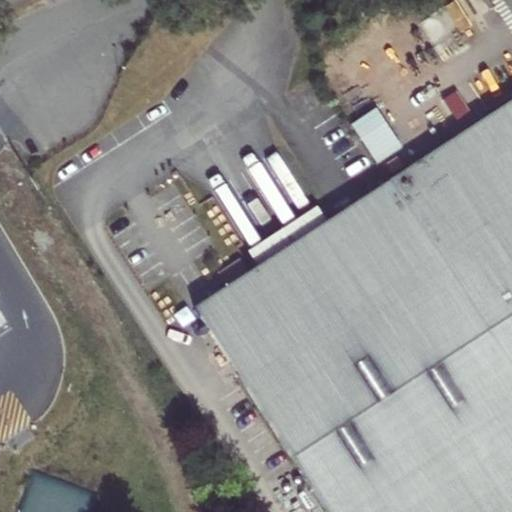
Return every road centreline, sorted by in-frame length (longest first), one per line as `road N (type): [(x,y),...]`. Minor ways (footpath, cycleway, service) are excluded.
road 1 (unknown): [(144,309),(255,492)]
road 2 (unknown): [(231,48),(195,108),(127,176)]
road 3 (unknown): [(231,48),(322,179)]
road 4 (unknown): [(127,176),(178,265),(144,309)]
road 5 (unknown): [(127,176),(106,194),(102,234),(144,309)]
road 6 (unclassified): [(0,94),(65,32),(116,0)]
